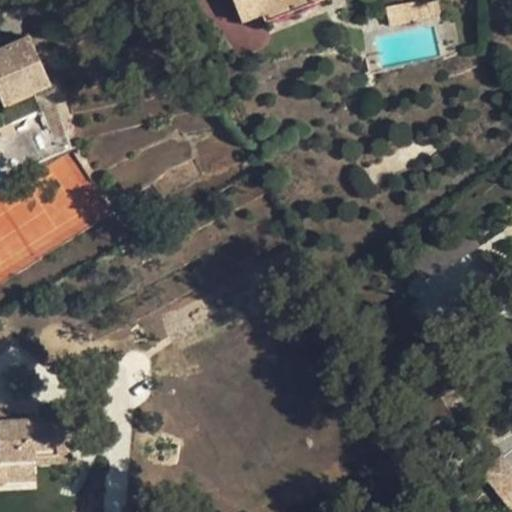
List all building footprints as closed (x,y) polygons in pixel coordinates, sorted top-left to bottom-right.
[(232,0),(241,22),(263,13),(267,23),(323,0),(232,0)] [(432,2),(408,8),(410,22),(434,17),(432,2)] [(0,49),(0,98),(3,105),(51,84),(30,37),(0,49)] [(0,322),(0,351),(15,340),(0,322)] [(0,481),(6,481),(36,479),(35,463),(65,461),(63,418),(0,421),(0,481)] [(511,448),(482,472),(511,508),(511,448)]
